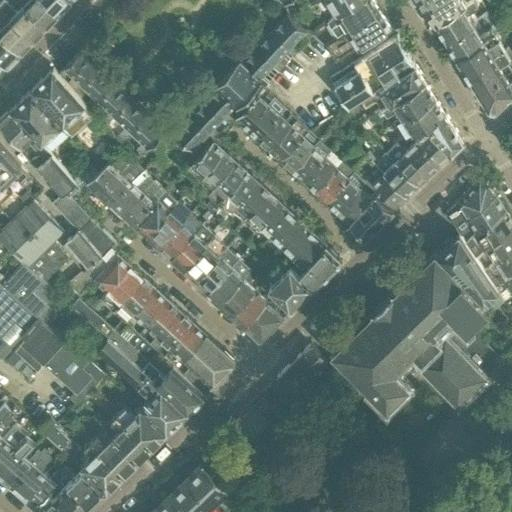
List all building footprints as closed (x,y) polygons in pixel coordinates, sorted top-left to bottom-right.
[(3,0),(0,3),(0,7),(33,41),(45,29),(21,6),(16,11),(4,0),(3,0)] [(15,0),(21,6),(45,29),(58,14),(43,0),(15,0)] [(72,0),(43,0),(58,14),(72,0)] [(328,19),(338,35),(350,29),(381,10),(375,0),(357,0),(338,12),(338,13),(328,19)] [(329,0),(338,12),(357,0),(329,0)] [(434,0),(426,5),(436,21),(467,2),(465,0),(434,0)] [(436,21),(446,38),(474,20),(468,11),(478,4),(475,0),(469,0),(467,2),(436,21)] [(0,37),(19,56),(33,41),(0,7),(0,21),(3,24),(0,27),(0,37)] [(350,29),(338,35),(343,43),(344,43),(349,52),(359,47),(392,26),(381,10),(350,29)] [(289,13),(288,11),(273,27),(291,44),(301,34),(308,40),(312,35),(289,13)] [(446,38),(457,56),(495,32),(496,31),(491,24),(492,24),(485,13),(474,20),(446,38)] [(273,27),(258,42),(283,66),(298,51),(291,44),(273,27)] [(457,56),(467,71),(505,47),(495,32),(457,56)] [(349,105),(361,98),(416,64),(414,61),(398,35),(397,35),(397,34),(356,61),(331,77),(349,105)] [(343,43),(338,35),(324,45),(325,46),(334,59),(349,52),(344,43),(343,43)] [(0,60),(3,64),(7,68),(19,56),(0,37),(0,60)] [(258,42),(243,58),(268,82),(278,71),(283,66),(258,42)] [(511,66),(508,61),(511,58),(511,51),(508,45),(505,47),(467,71),(478,89),(506,72),(511,68),(511,66)] [(68,82),(74,89),(97,64),(81,48),(64,66),(64,67),(59,72),(62,76),(67,71),(73,76),(68,82)] [(215,80),(219,84),(237,101),(242,95),(249,102),(257,93),(253,90),(256,87),(253,84),(258,79),(264,86),(268,82),(243,58),(239,54),(215,80)] [(74,89),(78,93),(81,97),(88,90),(94,96),(88,101),(92,105),(98,99),(111,85),(115,81),(97,64),(74,89)] [(375,98),(381,107),(425,79),(416,64),(361,98),(365,104),(375,98)] [(53,66),(33,87),(64,122),(62,124),(72,135),(95,114),(81,97),(78,93),(74,89),(68,82),(62,76),(59,72),(53,66)] [(506,72),(478,89),(489,106),(496,108),(511,91),(511,76),(510,78),(506,72)] [(398,106),(403,115),(435,95),(425,79),(381,107),(375,111),(380,118),(387,112),(398,106)] [(132,97),(115,81),(111,85),(98,99),(111,111),(105,118),(109,121),(114,115),(132,97)] [(203,99),(222,117),(227,122),(232,118),(226,112),(237,101),(219,84),(203,99)] [(33,87),(10,109),(42,142),(62,124),(64,122),(33,87)] [(257,93),(249,102),(235,116),(248,127),(274,98),(269,93),(264,99),(257,93)] [(425,124),(433,119),(445,112),(435,95),(403,115),(393,121),(398,128),(408,122),(413,131),(425,124)] [(148,112),(132,97),(114,115),(126,127),(121,133),(124,136),(130,131),(148,112)] [(274,98),(248,127),(258,137),(280,113),(274,108),(279,103),(274,98)] [(189,115),(208,132),(213,137),(217,133),(212,128),(222,117),(203,99),(189,115)] [(28,142),(40,154),(44,152),(46,154),(50,151),(42,142),(10,109),(0,118),(0,123),(21,148),(28,142)] [(165,128),(148,112),(130,131),(143,143),(137,150),(140,153),(147,146),(165,128)] [(432,125),(430,126),(453,149),(463,140),(445,112),(433,119),(437,125),(434,127),(432,125)] [(280,113),(258,137),(269,147),(296,117),(292,113),(286,119),(280,113)] [(195,149),(199,153),(203,150),(197,143),(208,132),(189,115),(174,130),(193,148),(193,147),(195,149)] [(296,117),(269,147),(281,158),(308,129),(296,117)] [(430,126),(417,138),(440,162),(453,149),(430,126)] [(308,129),(281,158),(293,169),(320,139),(308,129)] [(401,133),(395,139),(401,144),(412,133),(411,132),(408,134),(407,133),(404,136),(401,133)] [(417,138),(406,149),(429,173),(440,162),(417,138)] [(197,180),(202,174),(225,150),(213,139),(203,150),(199,153),(196,157),(191,162),(190,161),(183,167),(197,180)] [(320,139),(293,169),(303,178),(324,153),(329,148),(320,139)] [(0,177),(4,181),(11,188),(28,172),(21,165),(4,145),(0,141),(0,177)] [(140,153),(137,150),(136,148),(130,154),(135,158),(140,153)] [(324,153),(303,178),(315,189),(336,164),(341,159),(329,148),(324,153)] [(196,157),(199,153),(195,149),(191,153),(196,157)] [(406,149),(395,160),(418,183),(429,173),(406,149)] [(202,174),(214,186),(237,161),(225,150),(202,174)] [(366,153),(379,166),(407,194),(418,183),(395,160),(386,150),(377,158),(369,150),(366,153)] [(53,201),(80,229),(92,217),(72,197),(70,195),(80,186),(74,178),(50,151),(46,154),(44,152),(40,154),(34,158),(31,160),(61,194),(53,201)] [(87,180),(100,191),(111,180),(133,157),(125,152),(113,163),(111,161),(109,160),(107,162),(97,170),(87,180)] [(92,163),(97,170),(107,162),(102,155),(92,163)] [(100,191),(110,201),(131,180),(144,169),(144,170),(145,169),(137,161),(133,157),(111,180),(100,191)] [(336,164),(315,189),(327,200),(349,176),(354,171),(341,159),(336,164)] [(218,200),(220,198),(247,170),(237,161),(214,186),(208,191),(212,195),(218,200)] [(74,178),(80,186),(83,184),(87,180),(97,170),(92,163),(74,178)] [(379,166),(372,173),(376,177),(372,181),(396,205),(407,194),(379,166)] [(110,201),(121,211),(152,180),(146,174),(147,173),(144,170),(144,169),(131,180),(110,201)] [(232,209),(236,204),(259,181),(247,170),(220,198),(223,198),(224,205),(232,209)] [(354,181),(349,176),(327,200),(338,210),(360,187),(365,181),(359,176),(354,181)] [(451,219),(456,227),(496,194),(487,179),(480,178),(446,212),(451,219)] [(121,211),(134,223),(153,201),(149,197),(159,186),(153,180),(152,180),(121,211)] [(243,221),(244,219),(271,192),(259,181),(236,204),(240,208),(235,213),(243,221)] [(338,210),(349,220),(371,196),(376,191),(365,181),(360,187),(338,210)] [(134,223),(146,234),(177,201),(176,200),(164,189),(153,201),(134,223)] [(371,196),(349,220),(365,235),(394,207),(376,191),(371,196)] [(253,231),(259,226),(282,202),(271,192),(244,219),(250,224),(248,226),(253,231)] [(20,197),(26,204),(31,199),(25,193),(20,197)] [(456,227),(459,232),(461,234),(473,224),(478,232),(506,209),(496,194),(456,227)] [(218,200),(212,195),(204,203),(210,209),(218,200)] [(0,278),(18,295),(29,304),(39,313),(45,306),(59,292),(44,279),(69,256),(55,239),(64,231),(33,198),(31,199),(26,204),(0,229),(0,278)] [(146,234),(159,246),(189,213),(177,202),(177,201),(146,234)] [(259,226),(270,237),(293,212),(282,202),(259,226)] [(511,219),(506,209),(478,232),(466,242),(475,256),(487,247),(511,226),(511,219)] [(289,254),(284,259),(288,263),(316,233),(293,212),(270,237),(289,254)] [(159,246),(172,258),(203,224),(201,223),(189,213),(159,246)] [(92,217),(80,229),(92,243),(105,230),(92,217)] [(172,258),(183,268),(213,235),(202,225),(203,224),(172,258)] [(511,249),(511,226),(487,247),(496,262),(511,249)] [(90,282),(94,278),(108,262),(103,256),(92,243),(80,229),(66,240),(87,265),(68,280),(79,295),(87,286),(90,282)] [(92,243),(103,256),(111,246),(112,246),(116,241),(111,237),(105,230),(92,243)] [(459,232),(440,251),(455,268),(460,263),(468,272),(464,277),(486,302),(498,290),(495,284),(485,270),(475,256),(466,242),(461,234),(459,232)] [(288,263),(314,286),(314,285),(339,260),(342,260),(342,254),(339,254),(326,242),(316,233),(288,263)] [(183,268),(196,280),(226,246),(213,235),(183,268)] [(94,278),(108,290),(131,264),(112,246),(111,246),(103,256),(108,262),(94,278)] [(196,280),(207,291),(238,257),(226,246),(196,280)] [(490,266),(485,270),(495,284),(511,271),(511,249),(496,262),(500,268),(494,272),(490,266)] [(373,308),(374,310),(414,351),(420,358),(415,363),(452,401),(445,407),(450,412),(488,376),(500,363),(495,358),(499,354),(480,335),(477,339),(472,334),(467,338),(455,326),(447,334),(446,333),(441,339),(434,332),(453,313),(467,327),(489,306),(486,302),(464,277),(455,268),(440,251),(438,253),(435,250),(393,291),(392,289),(373,308)] [(207,291),(220,303),(251,269),(238,257),(207,291)] [(264,281),(276,293),(291,307),(292,306),(292,307),(293,306),(293,305),(313,286),(314,286),(288,263),(284,259),(282,258),(264,281)] [(99,299),(112,310),(144,275),(131,264),(108,290),(99,299)] [(220,303),(232,313),(256,288),(248,281),(255,273),(251,269),(220,303)] [(511,271),(495,284),(498,290),(505,300),(511,293),(511,271)] [(144,275),(112,310),(122,319),(125,321),(157,287),(144,275)] [(0,278),(0,314),(18,295),(0,278)] [(232,313),(245,325),(276,293),(264,281),(263,280),(256,288),(232,313)] [(157,287),(125,321),(131,326),(137,320),(139,322),(141,320),(146,325),(170,299),(157,287)] [(276,293),(245,325),(258,337),(258,338),(260,337),(271,327),(276,323),(276,322),(284,313),(291,307),(276,293)] [(18,295),(0,314),(0,352),(2,352),(11,343),(29,323),(20,314),(29,304),(18,295)] [(71,303),(84,315),(91,308),(77,296),(71,303)] [(170,299),(146,325),(159,337),(183,311),(170,299)] [(39,313),(29,304),(20,314),(29,323),(11,343),(14,345),(5,355),(10,359),(14,355),(28,368),(25,372),(30,376),(38,367),(44,361),(76,389),(69,396),(75,402),(92,385),(98,380),(104,372),(65,336),(52,325),(39,313)] [(39,313),(52,325),(58,318),(45,306),(39,313)] [(91,308),(84,315),(97,326),(104,319),(91,308)] [(394,370),(414,351),(374,310),(332,350),(353,372),(345,380),(357,392),(365,385),(386,406),(408,384),(394,370)] [(151,345),(156,349),(163,341),(171,348),(195,323),(183,311),(159,337),(151,345)] [(204,392),(190,379),(183,373),(156,349),(151,345),(144,338),(131,326),(125,321),(122,319),(111,331),(109,333),(107,335),(111,339),(188,408),(193,402),(197,403),(202,398),(202,394),(204,392)] [(184,360),(208,335),(195,323),(171,348),(184,360)] [(151,394),(139,405),(166,429),(188,408),(111,339),(107,335),(97,346),(146,392),(151,394)] [(190,379),(204,392),(234,363),(234,357),(208,335),(184,360),(189,365),(183,373),(190,379)] [(326,360),(325,358),(310,343),(277,375),(293,392),(305,380),(307,383),(317,373),(315,371),(326,360)] [(254,427),(275,404),(261,392),(240,415),(254,427)] [(125,403),(118,410),(143,435),(139,438),(149,447),(166,429),(139,405),(133,411),(125,403)] [(0,418),(9,409),(3,404),(0,407),(0,418)] [(0,440),(4,436),(0,432),(0,430),(15,415),(9,409),(0,418),(0,440)] [(106,425),(108,426),(112,431),(129,449),(126,452),(135,461),(149,447),(139,438),(143,435),(118,410),(111,417),(113,418),(106,425)] [(56,441),(82,466),(106,489),(110,484),(85,458),(78,450),(81,447),(49,415),(39,425),(56,441)] [(97,430),(90,437),(115,462),(112,465),(121,474),(135,461),(126,452),(129,449),(112,431),(108,426),(100,433),(97,430)] [(0,460),(23,436),(16,430),(7,439),(4,436),(0,440),(0,460)] [(0,460),(0,475),(3,478),(24,454),(35,443),(25,434),(23,436),(0,460)] [(91,451),(85,458),(110,484),(121,474),(112,465),(115,462),(90,437),(84,444),(91,451)] [(12,486),(12,487),(46,451),(48,449),(45,446),(41,450),(38,448),(29,457),(24,454),(3,478),(12,486)] [(13,487),(23,496),(46,472),(41,468),(52,457),(46,451),(12,487),(13,488),(13,487)] [(203,461),(186,478),(215,506),(232,490),(203,461)] [(56,469),(62,475),(91,503),(106,489),(82,466),(74,473),(65,464),(61,468),(59,467),(56,469)] [(33,505),(47,490),(62,475),(56,469),(50,476),(46,472),(23,496),(33,505)] [(62,475),(47,490),(70,511),(82,511),(91,503),(62,475)] [(186,478),(170,494),(188,511),(209,511),(215,506),(186,478)] [(70,511),(47,490),(33,505),(39,510),(38,510),(40,511),(70,511)] [(188,511),(170,494),(153,509),(155,511),(188,511)]
